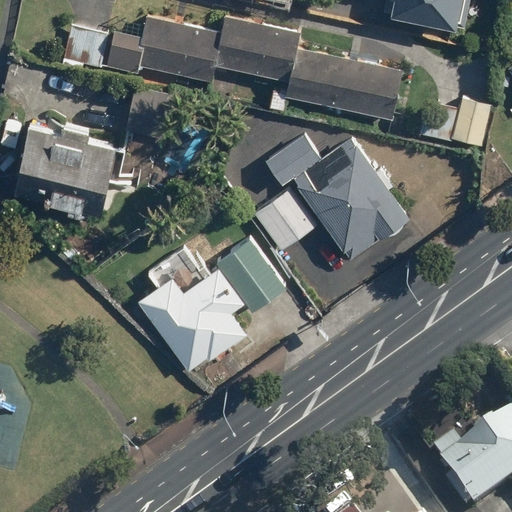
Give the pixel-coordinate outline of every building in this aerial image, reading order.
[(469,0),(390,0),(389,8),(465,24),(469,0)] [(286,107),(289,92),(397,114),(407,63),(299,40),(303,23),(225,7),(221,28),(148,13),(144,34),(114,28),(107,64),(139,71),(141,62),(213,77),(217,60),(289,75),(287,86),(278,84),(273,105),(286,107)] [(176,90),(136,79),(124,125),(163,136),(176,90)] [(461,101),(427,94),(421,127),(485,140),(493,97),(463,90),(461,101)] [(118,140),(88,134),(90,126),(64,121),(63,128),(30,121),(15,187),(103,206),(118,140)] [(256,209),(283,247),(325,216),(353,255),(413,212),(353,129),(322,152),(306,130),(270,156),(290,184),(256,209)] [(254,233),(220,258),(221,260),(248,297),(255,306),(289,282),(254,233)] [(175,269),(160,280),(140,295),(192,366),(210,353),(211,356),(250,328),(235,307),(248,297),(221,260),(186,285),(175,269)] [(450,477),(476,511),(511,484),(511,414),(477,440),(486,451),(450,477)]
